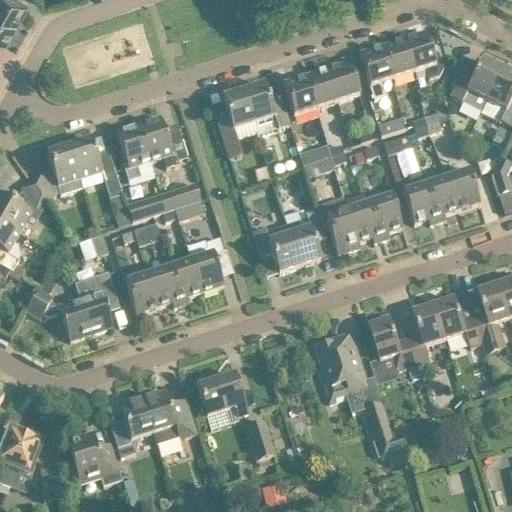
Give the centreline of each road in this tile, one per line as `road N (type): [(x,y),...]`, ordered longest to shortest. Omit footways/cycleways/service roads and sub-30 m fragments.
road 1 (residential): [(0,360),(49,387),(65,386),(511,243)]
road 2 (residential): [(14,96),(48,114),(77,114),(433,0)]
road 3 (residential): [(14,96),(50,34),(68,19),(130,0)]
